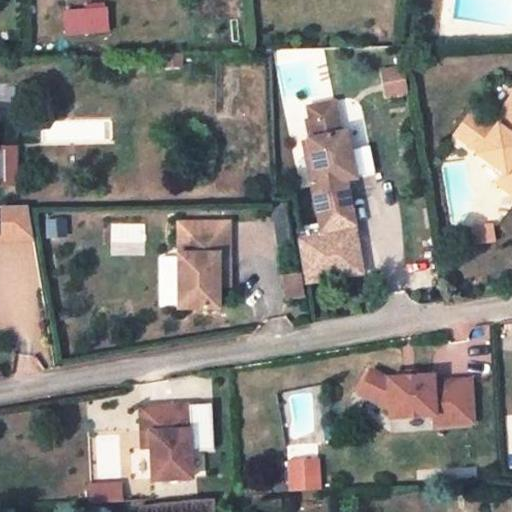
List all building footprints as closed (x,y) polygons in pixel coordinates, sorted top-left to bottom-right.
[(109,6),(64,8),(65,34),(110,32),(109,6)] [(411,69),(392,72),(396,96),(416,93),(411,69)] [(318,105),(321,119),(348,113),(345,100),(318,105)] [(511,109),(505,119),(507,120),(500,129),(477,113),(461,135),(484,152),(483,154),(510,174),(503,184),(511,190),(511,109)] [(325,137),(319,138),(328,183),(323,184),(331,225),(362,218),(355,179),(366,177),(356,130),(351,131),(348,113),(321,119),(325,137)] [(319,138),(314,139),(323,184),(328,183),(319,138)] [(0,184),(16,184),(15,148),(0,148),(0,184)] [(33,209),(0,209),(0,228),(2,243),(39,243),(33,209)] [(65,220),(50,221),(51,239),(66,238),(65,220)] [(229,222),(179,223),(179,254),(178,254),(179,308),(219,307),(218,254),(229,254),(229,222)] [(482,230),(484,245),(501,242),(499,227),(482,230)] [(473,231),(476,247),(484,245),(482,230),(473,231)] [(312,272),(296,275),(299,297),(316,294),(312,272)] [(385,378),(367,369),(355,392),(387,408),(387,415),(430,413),(430,423),(469,421),(467,379),(429,381),(429,375),(385,378)] [(208,408),(185,409),(187,455),(210,454),(208,408)] [(185,409),(137,412),(139,437),(148,437),(148,452),(150,484),(188,482),(187,455),(185,409)] [(148,437),(139,437),(140,452),(148,452),(148,437)] [(285,466),(286,496),(317,495),(315,464),(285,466)] [(111,506),(127,505),(126,488),(110,489),(111,506)] [(98,506),(111,506),(110,489),(97,489),(98,506)]
